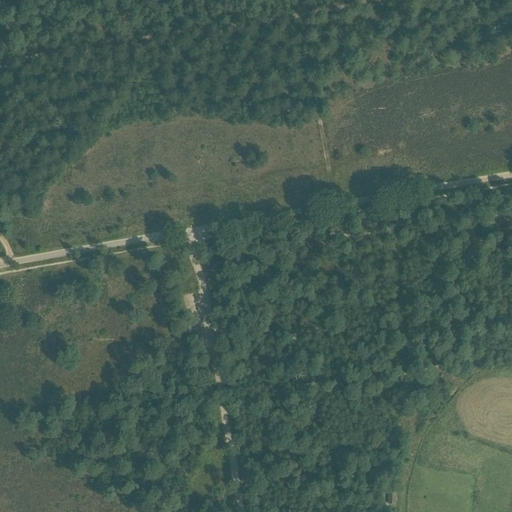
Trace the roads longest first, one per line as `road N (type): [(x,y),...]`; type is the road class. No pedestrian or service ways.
road 1 (track): [(0,58),(376,0)]
road 2 (track): [(193,231),(511,176)]
road 3 (unclassified): [(0,265),(193,231)]
road 4 (track): [(213,356),(241,511)]
